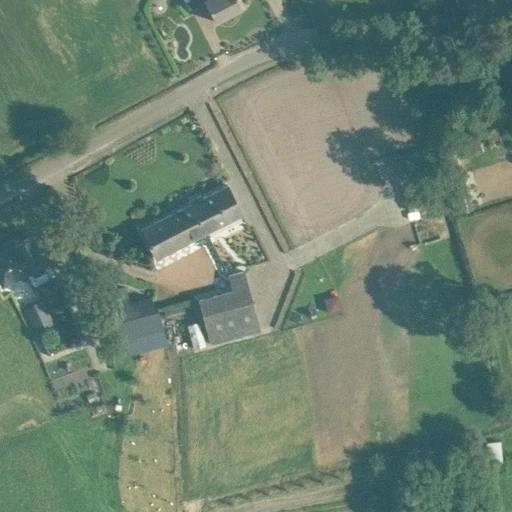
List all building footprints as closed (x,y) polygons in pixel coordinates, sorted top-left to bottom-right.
[(185,0),(190,8),(204,1),(215,22),(242,8),(237,0),(185,0)] [(511,0),(457,0),(460,8),(469,5),(476,25),(511,13),(511,0)] [(482,100),(462,107),(465,116),(485,108),(482,100)] [(422,149),(394,157),(410,212),(438,203),(422,149)] [(447,176),(456,213),(473,209),(464,172),(447,176)] [(227,184),(191,202),(206,232),(243,214),(227,184)] [(206,232),(191,202),(141,228),(157,258),(206,232)] [(12,246),(27,273),(33,284),(44,278),(51,291),(61,285),(33,234),(12,246)] [(0,252),(0,281),(3,287),(27,273),(12,246),(0,252)] [(210,343),(260,330),(243,269),(227,273),(232,289),(198,298),(210,343)] [(168,343),(164,330),(154,295),(130,302),(125,285),(100,292),(115,344),(124,341),(128,354),(168,343)] [(338,295),(323,298),(327,313),(341,309),(338,295)] [(35,331),(54,322),(42,299),(24,308),(35,331)]
